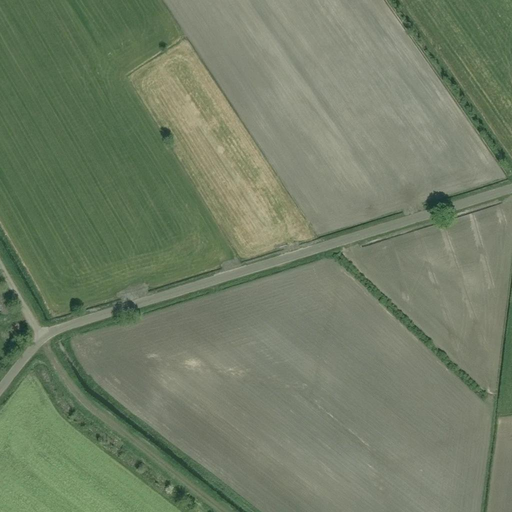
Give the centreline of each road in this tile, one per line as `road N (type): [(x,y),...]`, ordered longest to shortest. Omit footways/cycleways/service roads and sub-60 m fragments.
road 1 (unclassified): [(41,338),(511,195)]
road 2 (track): [(41,338),(81,399),(219,511)]
